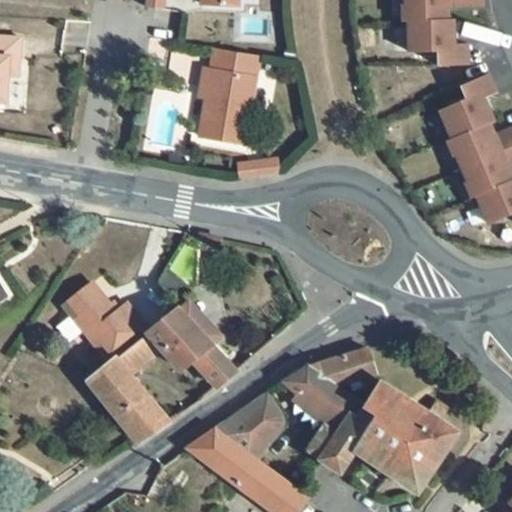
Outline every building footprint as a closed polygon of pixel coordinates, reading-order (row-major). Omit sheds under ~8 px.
[(161,0),(142,0),(141,9),(159,13),(161,0)] [(406,0),(407,6),(404,6),(405,23),(410,23),(411,54),(439,53),(439,67),(469,66),(468,45),(454,45),(454,20),(449,20),(449,0),(453,0),(455,0),(455,7),(485,6),(484,0),(406,0)] [(17,40),(0,38),(0,103),(3,104),(5,76),(6,60),(16,60),(17,40)] [(254,62),(212,54),(210,71),(251,79),(254,62)] [(16,60),(6,60),(5,76),(15,77),(16,60)] [(210,71),(201,70),(198,90),(205,91),(204,99),(197,139),(242,146),(253,79),(251,79),(210,71)] [(511,174),(506,161),(511,159),(511,158),(511,129),(501,135),(504,141),(498,143),(490,124),(495,122),(485,99),(497,94),(489,75),(461,86),(468,101),(442,112),(454,140),(450,143),(456,158),(459,157),(470,182),(467,183),(474,199),(479,197),(491,225),(511,216),(511,174)] [(205,91),(198,90),(197,99),(204,99),(205,91)] [(236,167),(238,179),(275,174),(274,164),(257,166),(256,163),(236,167)] [(178,243),(167,281),(189,287),(200,249),(178,243)] [(69,311),(110,364),(117,358),(151,335),(151,334),(129,306),(118,314),(94,285),(76,299),(80,304),(69,311)] [(182,313),(213,347),(222,339),(191,304),(182,313)] [(180,312),(151,334),(151,335),(163,349),(180,369),(192,359),(218,387),(236,372),(213,347),(182,313),(180,312)] [(57,326),(67,340),(79,331),(69,317),(57,326)] [(151,335),(117,358),(129,373),(163,349),(151,335)] [(308,368),(285,382),(299,395),(309,404),(305,410),(325,426),(309,450),(320,459),(342,474),(357,450),(419,492),(458,432),(440,420),(429,413),(381,382),(365,406),(337,387),(378,374),(369,349),(308,368)] [(110,364),(90,381),(140,444),(170,422),(129,373),(117,358),(110,364)] [(281,415),(269,395),(245,411),(190,449),(274,511),(297,511),(309,499),(256,461),(280,430),(282,425),(283,421),(283,418),(281,415)] [(309,404),(299,395),(294,400),(305,410),(309,404)] [(448,409),(437,402),(429,413),(440,420),(448,409)]
